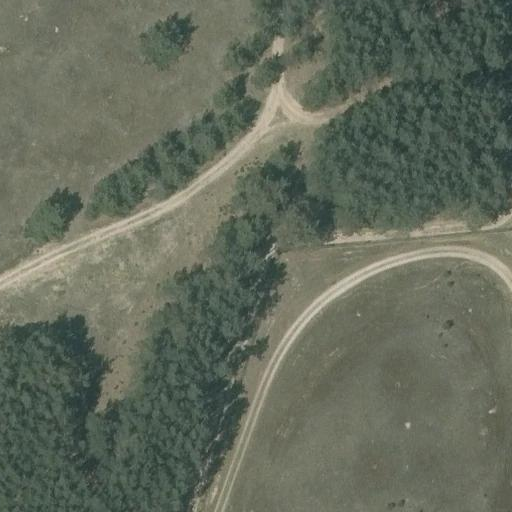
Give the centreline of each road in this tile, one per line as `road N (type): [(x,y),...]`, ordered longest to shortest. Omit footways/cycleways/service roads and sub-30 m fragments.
road 1 (track): [(187,511),(264,248),(500,221),(511,205)]
road 2 (track): [(275,85),(258,133),(224,168),(153,214),(0,283)]
road 3 (track): [(511,171),(502,85),(299,123)]
road 4 (track): [(277,0),(275,85),(299,123)]
